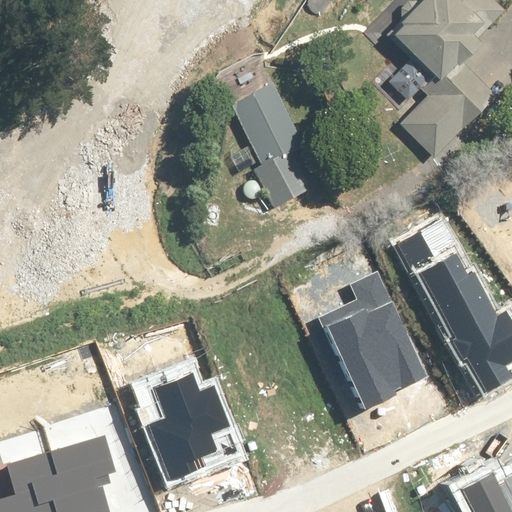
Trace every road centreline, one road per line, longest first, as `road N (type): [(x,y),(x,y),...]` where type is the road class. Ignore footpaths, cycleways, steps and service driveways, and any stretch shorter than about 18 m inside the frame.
road 1 (residential): [(511,398),(304,487),(221,511)]
road 2 (unknown): [(199,0),(161,24),(67,121)]
